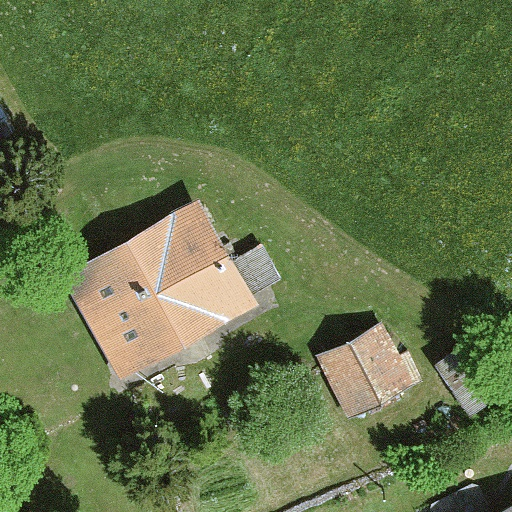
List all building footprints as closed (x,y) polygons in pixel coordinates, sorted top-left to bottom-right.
[(0,153),(12,147),(0,125),(0,153)] [(196,201),(60,271),(118,384),(254,315),(196,201)] [(380,321),(316,356),(350,416),(413,381),(380,321)] [(474,332),(435,358),(471,410),(510,383),(474,332)] [(511,511),(511,497),(483,511),(511,511)]
